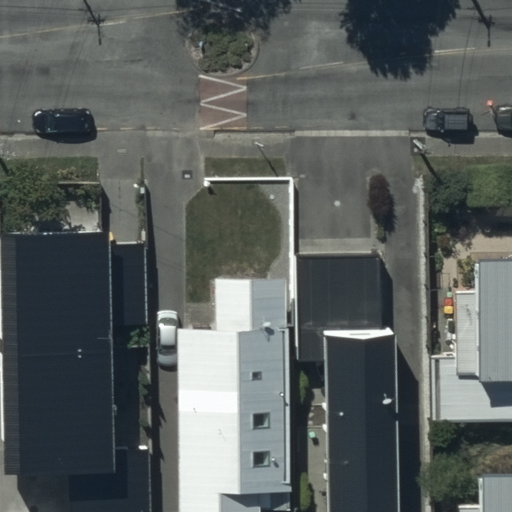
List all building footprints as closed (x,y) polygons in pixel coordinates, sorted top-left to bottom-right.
[(101,217),(0,219),(0,463),(66,462),(66,511),(146,511),(145,445),(105,446),(102,317),(141,316),(140,236),(101,237),(101,217)] [(511,246),(473,247),(474,287),(452,288),(453,353),(435,354),(436,416),(511,414),(511,246)] [(377,250),(295,251),(296,353),(324,352),(326,511),(391,511),(389,322),(378,323),(377,250)] [(284,268),(208,269),(209,319),(173,319),(174,511),(253,511),(254,503),(285,503),(284,268)] [(511,511),(511,462),(476,464),(477,504),(455,504),(455,511),(511,511)]
